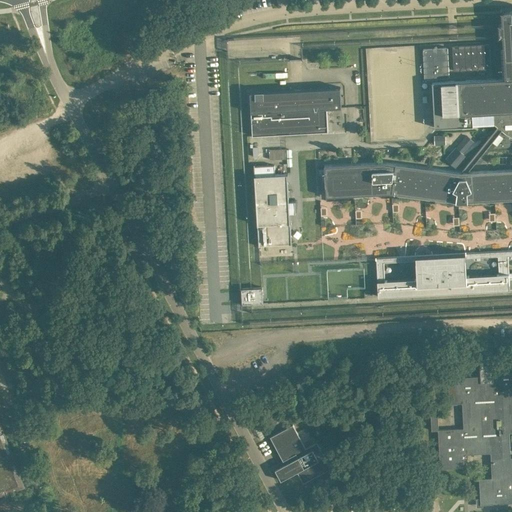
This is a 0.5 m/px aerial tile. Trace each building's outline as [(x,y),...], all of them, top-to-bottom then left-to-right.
[(500,35),(503,35),(506,78),(493,78),(433,81),(434,101),(435,127),(475,125),(495,124),(499,127),(490,137),(488,140),(462,172),(461,172),(396,163),(385,161),(326,165),(327,195),(392,192),(460,201),(511,198),(511,249),(376,257),(378,296),(511,288),(511,8),(509,9),(507,10),(504,11),(502,11),(502,13),(502,24),(499,24),(500,35)] [(490,43),(453,45),(454,70),(491,68),(490,43)] [(448,46),(424,47),(425,77),(450,76),(448,46)] [(340,87),(250,92),(252,135),(305,132),(328,131),(327,107),(341,106),(340,87)] [(445,134),(434,135),(435,144),(446,144),(445,134)] [(456,147),(445,160),(451,166),(463,153),(464,155),(475,142),(466,134),(455,147),(456,147)] [(284,147),(267,148),(268,158),(284,158),(284,147)] [(289,200),(288,173),(275,174),(275,164),(254,165),(255,175),(258,224),(259,245),(292,243),(290,222),(290,211),(296,211),(296,199),(289,200)] [(277,271),(279,301),(363,297),(361,267),(277,271)] [(242,301),(243,303),(263,302),(262,287),(242,288),(242,291),(242,301)] [(19,362),(24,373),(30,371),(26,359),(19,362)] [(511,367),(497,368),(496,360),(480,361),(480,375),(448,377),(450,404),(462,403),(464,428),(439,429),(438,410),(431,410),(432,432),(438,431),(440,468),(467,466),(466,454),(491,453),(492,477),(479,478),(481,505),(511,502),(511,367)] [(0,493),(23,485),(0,423),(0,493)] [(284,429),(279,431),(270,436),(283,460),(287,458),(289,462),(275,469),(281,480),(297,471),(303,482),(331,467),(317,441),(306,447),(293,424),(284,429)]
